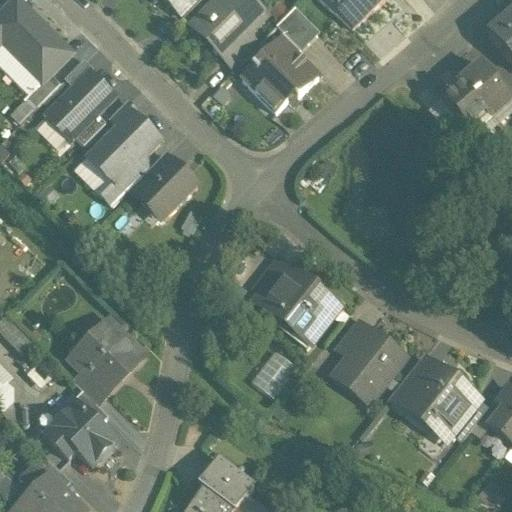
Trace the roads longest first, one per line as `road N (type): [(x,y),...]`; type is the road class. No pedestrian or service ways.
road 1 (residential): [(256,181),(200,281),(136,511)]
road 2 (residential): [(256,181),(376,293),(511,366)]
road 3 (residential): [(476,0),(256,181)]
road 4 (residential): [(74,0),(256,181)]
